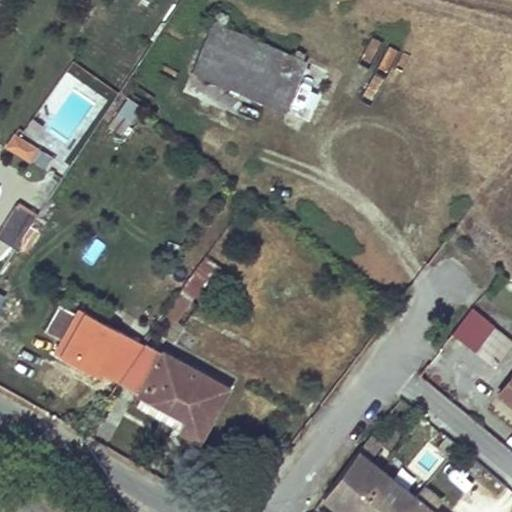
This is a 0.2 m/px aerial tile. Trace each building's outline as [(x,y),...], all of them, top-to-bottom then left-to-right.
[(218,10),(192,69),(239,89),(260,99),(287,110),(309,59),(221,22),(226,13),(218,10)] [(250,123),(260,99),(239,89),(228,113),(250,123)] [(124,134),(139,102),(120,94),(105,125),(124,134)] [(36,149),(14,135),(7,146),(29,159),(36,149)] [(35,215),(16,204),(0,228),(0,239),(13,248),(35,215)] [(130,247),(123,242),(111,261),(118,266),(130,247)] [(176,319),(205,277),(194,270),(165,312),(176,319)] [(511,342),(511,340),(471,306),(451,331),(475,351),(485,337),(504,353),(511,342)] [(228,388),(79,307),(59,343),(84,358),(79,366),(96,375),(98,371),(184,419),(179,429),(198,440),(228,388)] [(511,376),(499,392),(511,402),(511,376)] [(434,511),(358,450),(322,496),(341,511),(434,511)]
